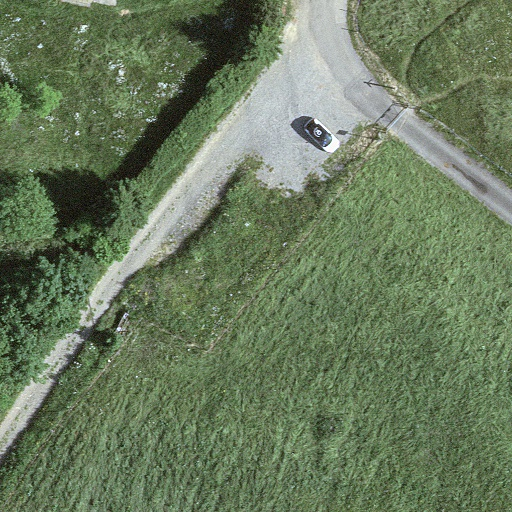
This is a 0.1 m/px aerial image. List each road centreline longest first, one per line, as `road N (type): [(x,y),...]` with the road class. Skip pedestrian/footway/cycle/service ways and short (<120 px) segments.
road 1 (track): [(0,462),(138,256),(319,39)]
road 2 (track): [(319,39),(511,197)]
